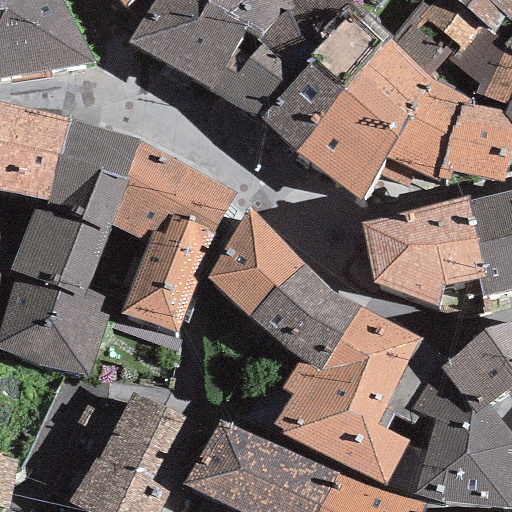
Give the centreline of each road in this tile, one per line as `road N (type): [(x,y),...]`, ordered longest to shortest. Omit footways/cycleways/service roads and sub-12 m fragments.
road 1 (residential): [(0,98),(44,93),(145,113),(253,173),(332,230)]
road 2 (residential): [(332,230),(370,295),(404,313),(440,324),(511,317)]
road 3 (residential): [(332,230),(352,218),(511,183)]
